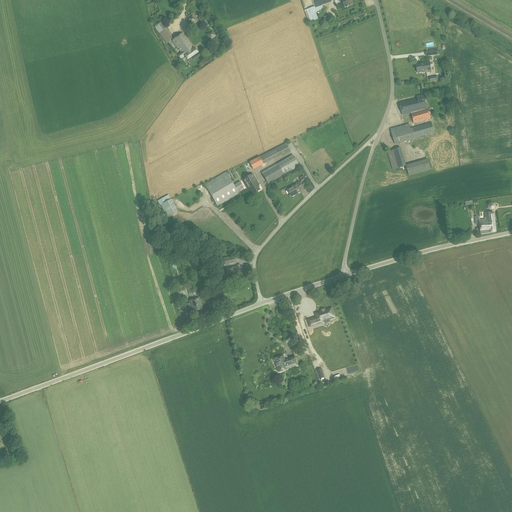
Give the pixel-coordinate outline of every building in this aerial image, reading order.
[(343,1),(345,8),(354,5),(351,0),(346,0),(347,0),(343,1)] [(315,7),(307,10),(310,20),(314,19),(314,20),(318,19),(316,13),(317,12),(315,7)] [(193,13),(187,17),(193,25),(199,21),(193,13)] [(169,41),(172,39),(160,23),(155,27),(163,39),(166,37),(169,41)] [(193,49),(182,33),(173,40),(181,52),(179,54),(180,54),(178,56),(180,59),(184,56),(187,60),(197,52),(194,48),(193,49)] [(416,64),(418,73),(423,72),(423,73),(431,71),(430,62),(421,63),(421,64),(416,64)] [(425,120),(431,119),(424,95),(417,97),(417,98),(400,103),(403,116),(412,113),(415,123),(425,120)] [(391,129),(395,144),(435,133),(431,123),(411,129),(409,124),(391,129)] [(286,143),(258,157),(263,165),(282,154),(283,156),(290,152),(286,143)] [(393,170),(406,166),(406,165),(401,148),(388,151),(393,170)] [(262,173),(268,184),(299,166),(293,155),(262,173)] [(250,163),(253,168),(253,169),(263,165),(258,157),(249,162),(250,163)] [(406,166),(409,176),(431,169),(428,159),(406,165),(406,166)] [(226,172),(205,185),(217,206),(239,193),(237,191),(243,187),(240,182),(234,185),(228,175),(230,174),(228,171),(226,173),(226,172)] [(257,186),(259,185),(252,174),(242,180),(251,195),(260,190),(257,186)] [(300,190),(303,188),(300,182),(287,189),(291,197),(301,191),(300,190)] [(168,195),(158,201),(160,205),(171,199),(168,195)] [(169,216),(176,212),(178,211),(171,199),(161,205),(167,217),(169,216)] [(480,224),(481,234),(495,232),(496,232),(494,213),(485,214),(485,219),(479,220),(479,216),(475,217),(476,224),(480,224)] [(234,263),(233,256),(223,258),(225,265),(234,263)] [(226,269),(228,278),(240,276),(238,266),(226,269)] [(191,307),(192,312),(202,309),(199,298),(189,301),(190,303),(181,306),(183,312),(189,310),(189,307),(191,307)] [(313,319),(315,326),(320,324),(320,322),(329,319),(329,321),(333,319),(333,318),(334,318),(331,309),(326,311),(325,311),(324,311),(321,312),(321,313),(320,313),(315,314),(316,317),(316,318),(313,319)] [(273,360),(275,364),(277,363),(278,367),(277,368),(279,372),(288,369),(288,368),(298,365),(295,357),(287,360),(285,361),(284,356),(275,359),(275,360),(273,360)]
